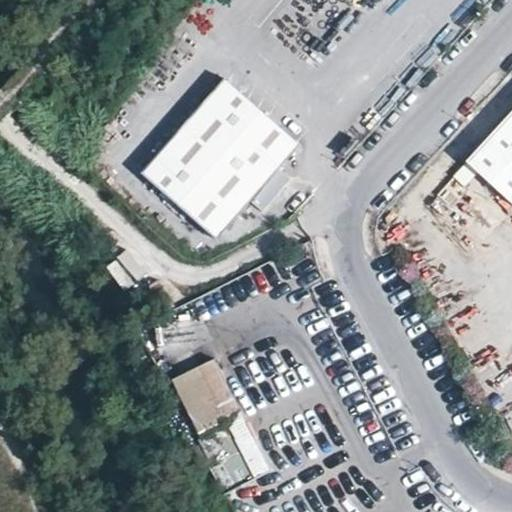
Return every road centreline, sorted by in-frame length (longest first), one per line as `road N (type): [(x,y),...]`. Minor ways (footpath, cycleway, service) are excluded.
road 1 (residential): [(511,491),(494,488),(447,442),(419,399),(333,211),(511,15)]
road 2 (track): [(333,211),(212,270),(176,267),(120,230),(10,124),(0,104)]
